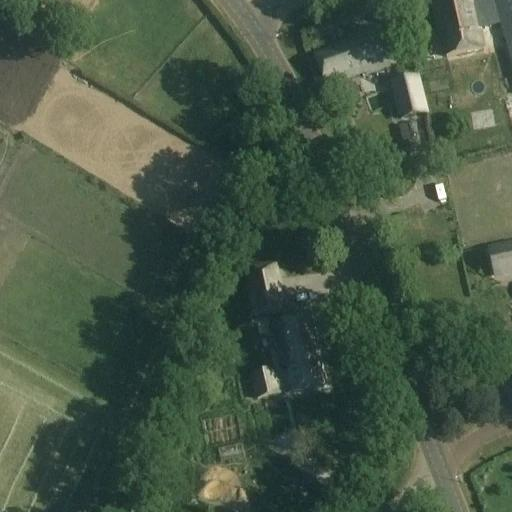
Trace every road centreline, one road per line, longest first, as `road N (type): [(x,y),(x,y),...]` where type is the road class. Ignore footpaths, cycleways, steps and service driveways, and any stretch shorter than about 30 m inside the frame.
road 1 (tertiary): [(391,355),(297,109),(245,20)]
road 2 (unclassified): [(511,402),(391,355)]
road 3 (tertiary): [(436,468),(391,355)]
